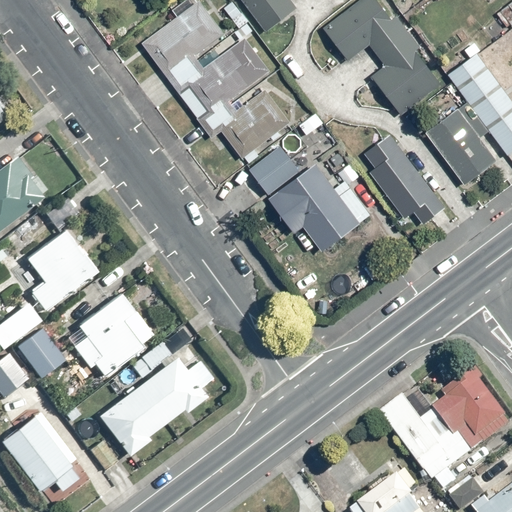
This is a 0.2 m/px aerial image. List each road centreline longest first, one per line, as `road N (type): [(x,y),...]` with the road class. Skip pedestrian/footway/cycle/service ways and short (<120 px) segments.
road 1 (residential): [(7,0),(305,403)]
road 2 (secondary): [(305,403),(465,283)]
road 3 (secondary): [(160,511),(305,403)]
